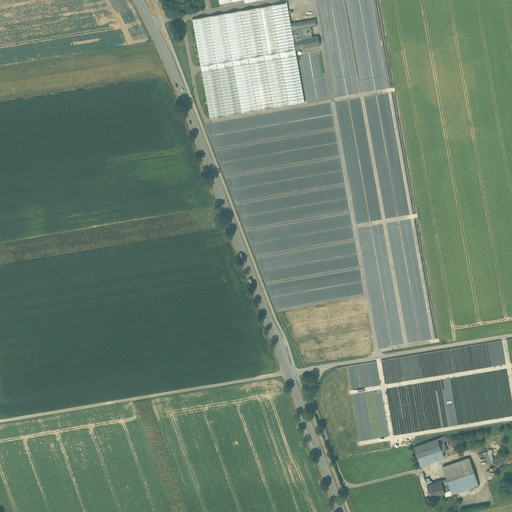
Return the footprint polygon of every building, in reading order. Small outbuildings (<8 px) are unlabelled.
[(287,2),(255,8),(273,107),(305,102),(295,49),(294,40),(291,23),(287,2)] [(273,107),(255,8),(240,11),(257,110),(273,107)] [(240,11),(224,13),(241,113),(257,110),(240,11)] [(224,13),(192,19),(210,118),(241,113),(224,13)] [(309,20),(291,23),(294,40),(312,37),(311,27),(310,27),(309,20)] [(312,37),(294,40),(295,49),(315,46),(313,37),(312,37)] [(296,132),(310,132),(310,119),(309,119),(309,107),(303,107),(303,119),(299,119),(305,119),(306,123),(296,123),(296,132)] [(443,420),(444,427),(465,424),(463,416),(457,417),(457,412),(451,413),(451,411),(448,412),(449,419),(443,420)] [(445,436),(438,438),(442,450),(443,452),(446,450),(443,441),(446,439),(445,436)] [(438,438),(414,446),(418,458),(424,456),(428,454),(441,450),(442,450),(438,438)] [(488,464),(495,461),(491,449),(484,451),(488,464)] [(441,450),(428,454),(430,461),(444,456),(443,452),(442,450),(441,450)] [(424,456),(418,458),(421,466),(427,464),(426,462),(424,456)] [(469,457),(443,466),(448,483),(451,490),(452,494),(479,485),(469,457)] [(446,479),(441,481),(445,492),(451,490),(448,483),(446,479)] [(432,484),(427,485),(431,497),(445,492),(441,481),(432,484)]
